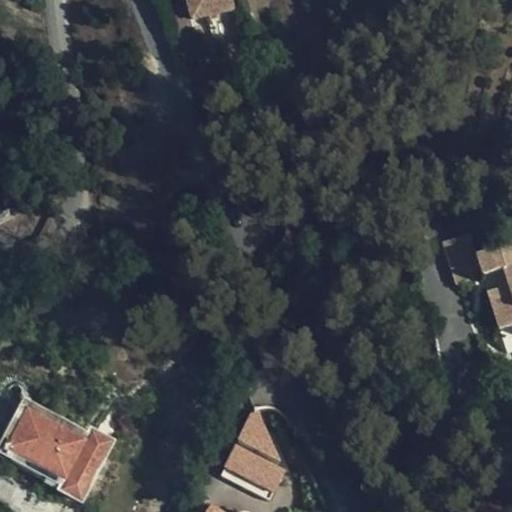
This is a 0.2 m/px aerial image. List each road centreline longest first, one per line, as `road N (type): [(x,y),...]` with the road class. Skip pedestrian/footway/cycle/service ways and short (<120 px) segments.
road 1 (residential): [(358,511),(142,0)]
road 2 (residential): [(55,0),(74,197),(61,235),(0,279)]
